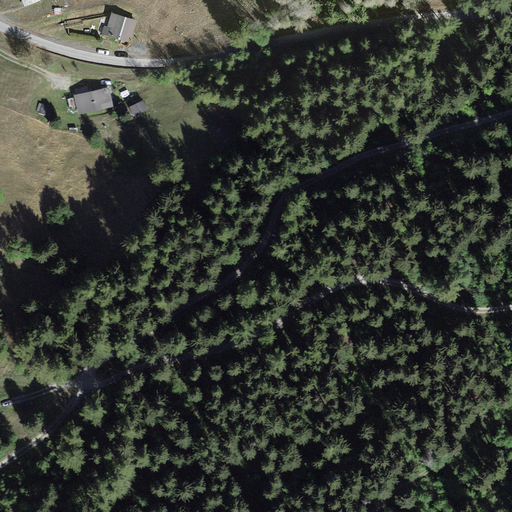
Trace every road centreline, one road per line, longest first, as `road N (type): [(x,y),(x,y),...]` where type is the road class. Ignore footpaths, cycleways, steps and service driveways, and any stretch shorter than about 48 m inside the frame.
road 1 (track): [(511,112),(369,153),(303,184),(273,206),(260,255),(89,366),(85,379),(98,386),(254,342),(337,288),(387,283),(478,313),(511,310)]
road 2 (unclassified): [(277,46),(191,62),(118,61),(0,26)]
road 3 (track): [(511,20),(401,21),(277,46)]
road 4 (track): [(511,413),(369,499),(364,511)]
